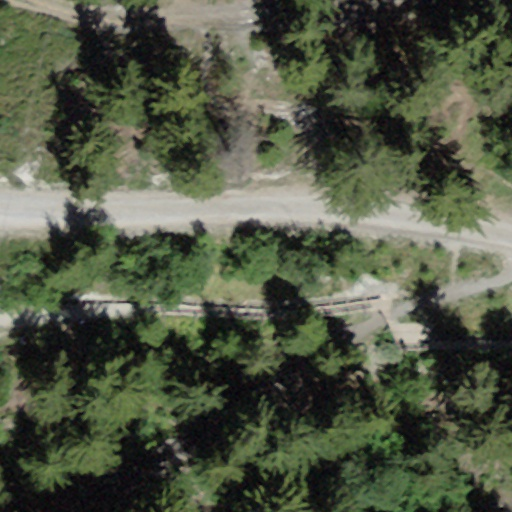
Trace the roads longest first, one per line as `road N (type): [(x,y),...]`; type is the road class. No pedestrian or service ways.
road 1 (track): [(511,241),(346,220),(27,216),(0,209)]
road 2 (track): [(511,22),(215,32),(104,28),(0,10)]
